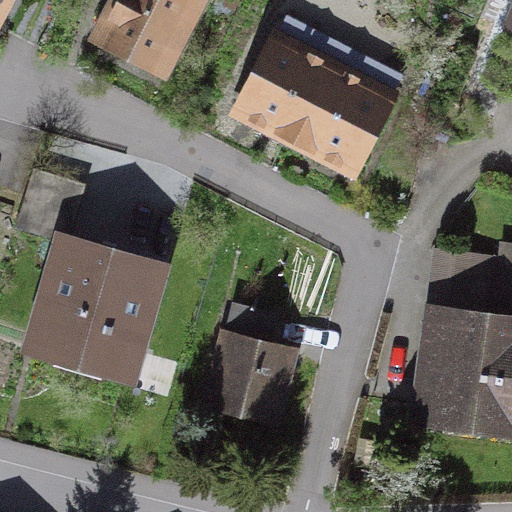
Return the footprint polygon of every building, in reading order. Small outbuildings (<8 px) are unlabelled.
[(118,0),(99,38),(160,70),(195,0),(118,0)] [(511,16),(485,82),(511,92),(511,16)] [(236,110),(295,140),(338,57),(281,24),(236,110)] [(338,57),(295,140),(353,170),(396,87),(338,57)] [(33,167),(14,228),(66,244),(86,183),(33,167)] [(124,370),(153,269),(66,244),(37,345),(124,370)] [(490,256),(435,249),(418,368),(434,370),(429,410),(511,421),(511,329),(480,325),(490,256)] [(511,270),(499,269),(496,296),(511,297),(511,270)] [(224,332),(207,403),(275,420),(292,349),(224,332)]
